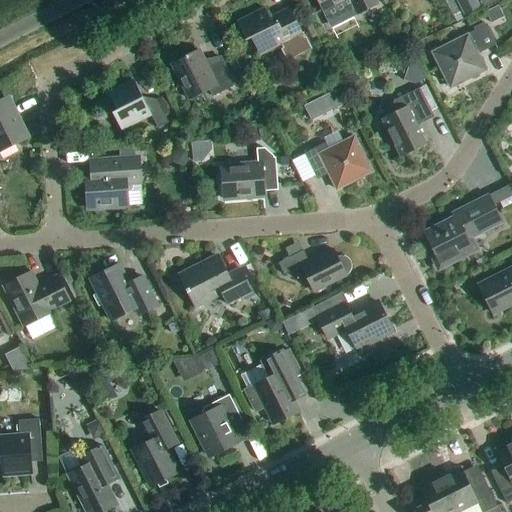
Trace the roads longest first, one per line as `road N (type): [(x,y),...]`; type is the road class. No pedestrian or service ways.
road 1 (residential): [(216,0),(50,87),(59,243)]
road 2 (residential): [(59,243),(376,218)]
road 3 (residential): [(376,218),(445,181),(511,79)]
road 4 (residential): [(461,389),(376,218)]
road 5 (tertiary): [(219,511),(355,443)]
